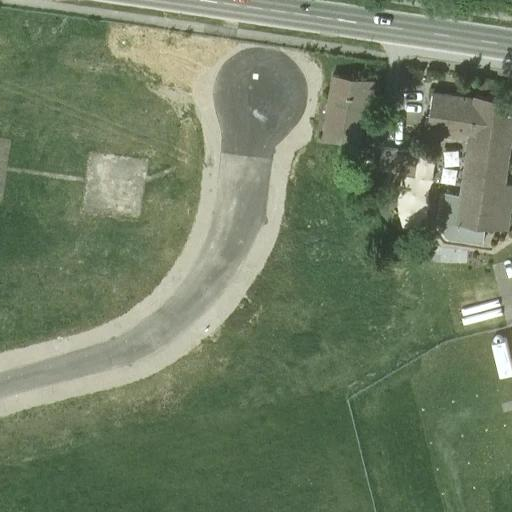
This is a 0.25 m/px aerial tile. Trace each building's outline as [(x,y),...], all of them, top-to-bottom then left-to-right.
[(375,79),(333,73),(323,137),(360,143),(362,127),(366,99),(372,100),(375,79)] [(507,164),(511,128),(511,98),(475,93),(474,97),(434,91),(431,108),(428,129),(469,136),(467,147),(462,189),(457,220),(484,224),(508,227),(511,195),(511,181),(505,180),(507,164)] [(391,171),(395,147),(382,145),(378,169),(391,171)] [(417,150),(395,147),(391,171),(414,174),(417,150)] [(482,240),(484,224),(457,220),(462,189),(446,187),(441,222),(448,235),(482,240)]
